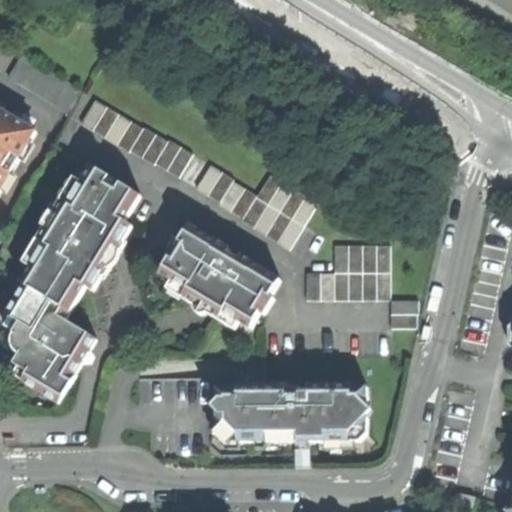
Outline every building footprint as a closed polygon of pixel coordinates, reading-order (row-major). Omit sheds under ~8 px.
[(28,51),(14,74),(71,107),(85,83),(28,51)] [(101,98),(88,120),(183,175),(196,153),(101,98)] [(0,103),(0,202),(43,130),(0,103)] [(215,164),(202,187),(226,201),(223,206),(294,247),(310,220),(263,192),(215,164)] [(145,194),(96,165),(87,179),(74,202),(65,197),(58,210),(51,210),(46,218),(50,223),(27,260),(35,265),(26,281),(28,282),(11,311),(24,319),(17,331),(31,339),(18,362),(31,370),(26,379),(63,401),(79,374),(88,359),(84,356),(88,348),(95,348),(102,337),(70,318),(90,285),(97,289),(106,274),(103,272),(109,262),(107,260),(115,246),(118,248),(125,236),(129,238),(137,223),(131,219),(145,194)] [(275,172),(263,192),(310,220),(322,200),(275,172)] [(79,174),(65,197),(74,202),(87,179),(79,174)] [(235,248),(195,223),(185,240),(181,237),(170,255),(174,258),(165,272),(176,279),(192,289),(187,297),(195,302),(199,296),(220,309),(216,315),(224,320),(230,312),(245,321),(256,327),(264,313),(268,315),(279,297),(275,295),(285,279),(245,255),(242,260),(232,254),(235,248)] [(131,240),(129,238),(125,236),(118,248),(115,246),(107,260),(109,262),(103,272),(106,274),(109,276),(120,259),(131,240)] [(393,300),(396,299),(395,245),(338,245),(338,272),(310,273),(311,301),(393,300)] [(170,287),(187,297),(192,289),(176,279),(170,287)] [(205,308),(216,315),(220,309),(199,296),(195,302),(205,308)] [(421,299),(396,299),(393,300),(393,314),(419,313),(421,313),(421,299)] [(240,329),(245,321),(230,312),(224,320),(240,329)] [(419,329),(419,313),(393,314),(394,329),(419,329)] [(243,390),(223,390),(223,431),(229,438),(244,438),(244,444),(299,443),(304,437),(314,437),(314,443),(365,442),(373,434),(373,388),(356,388),(356,385),(314,385),(314,392),(305,392),(305,389),(290,389),(290,385),(243,385),(243,390)] [(314,470),(314,443),(314,437),(304,437),(299,443),(299,470),(307,470),(314,470)]
